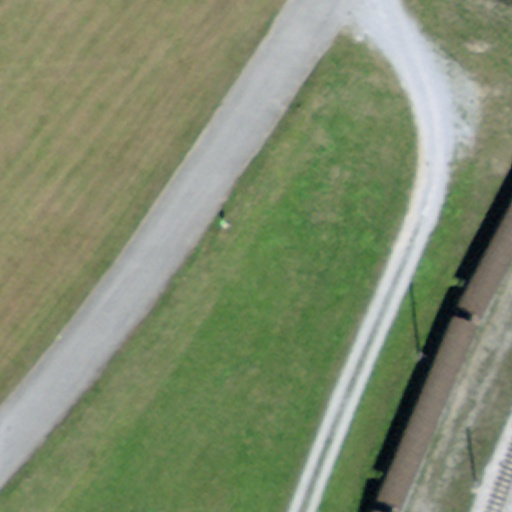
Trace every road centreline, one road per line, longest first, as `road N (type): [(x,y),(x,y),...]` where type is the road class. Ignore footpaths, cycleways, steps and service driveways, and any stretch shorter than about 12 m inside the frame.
road 1 (track): [(302,511),(356,353),(430,181),(427,81),(383,0)]
road 2 (track): [(0,439),(66,373),(321,0)]
